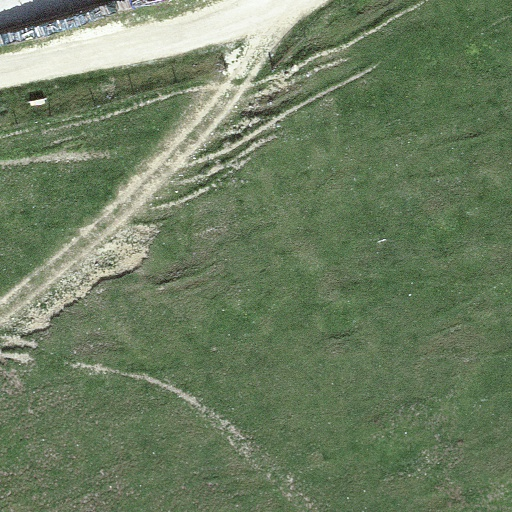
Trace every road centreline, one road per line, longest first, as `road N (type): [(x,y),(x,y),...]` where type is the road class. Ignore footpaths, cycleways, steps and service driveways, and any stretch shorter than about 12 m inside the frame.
road 1 (track): [(270,12),(261,45),(210,121),(0,321)]
road 2 (track): [(0,74),(184,35),(296,0)]
